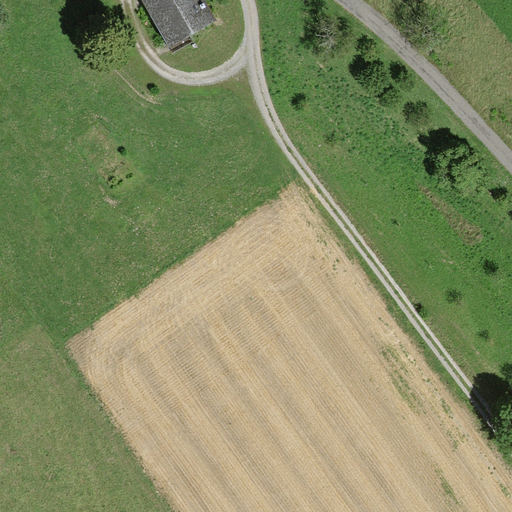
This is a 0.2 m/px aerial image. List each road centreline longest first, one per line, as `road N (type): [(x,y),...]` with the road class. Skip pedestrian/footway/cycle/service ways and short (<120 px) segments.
road 1 (track): [(245,0),(267,106),(511,446)]
road 2 (residential): [(511,154),(387,22),(356,0)]
